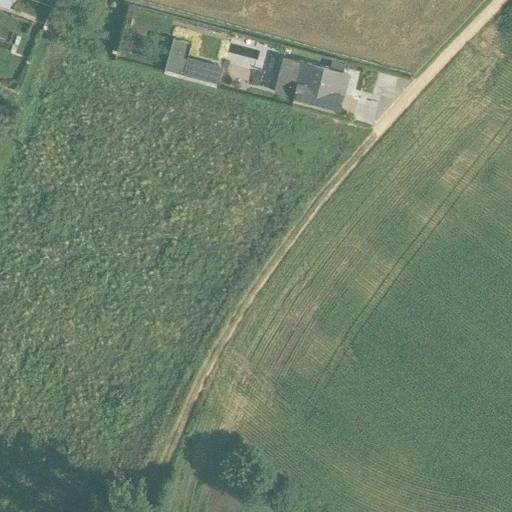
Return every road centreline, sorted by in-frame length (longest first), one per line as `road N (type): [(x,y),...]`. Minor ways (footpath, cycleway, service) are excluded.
road 1 (track): [(143,511),(245,298),(378,130)]
road 2 (residential): [(492,0),(378,130)]
